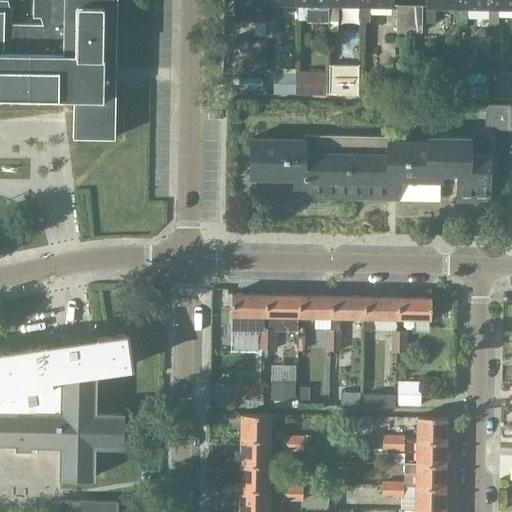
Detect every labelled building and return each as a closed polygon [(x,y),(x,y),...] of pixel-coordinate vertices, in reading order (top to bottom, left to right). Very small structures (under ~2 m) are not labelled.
[(0,0),(0,94),(74,96),(73,135),(113,136),(115,73),(116,39),(114,39),(114,0),(33,0),(33,17),(40,17),(42,24),(10,23),(10,6),(7,6),(6,0),(0,0)] [(265,3),(265,0),(233,0),(233,2),(233,19),(243,19),(243,3),(265,3)] [(297,4),(296,0),(265,0),(265,3),(265,19),(274,20),(274,4),(297,4)] [(328,5),(327,0),(296,0),(297,4),(296,20),(306,20),(306,4),(328,5)] [(360,5),(360,0),(327,0),(328,5),(327,21),(337,21),(337,5),(360,5)] [(360,0),(360,5),(360,21),(369,22),(369,5),(392,6),(392,0),(360,0)] [(456,7),(456,0),(425,0),(425,6),(425,23),(434,23),(434,7),(456,7)] [(488,8),(488,0),(456,0),(456,7),(456,23),(465,24),(466,7),(488,8)] [(511,8),(511,0),(488,0),(488,8),(488,24),(497,24),(497,8),(511,8)] [(408,32),(409,1),(396,1),(395,32),(408,32)] [(409,1),(408,32),(421,32),(422,2),(409,1)] [(508,129),(509,105),(485,104),(484,130),(508,129)] [(441,137),(441,142),(388,140),(388,137),(304,135),(303,139),(250,138),(249,178),(303,179),(303,198),(387,200),(387,181),(441,182),(441,174),(457,174),(456,201),(489,202),(490,155),(469,155),(470,138),(441,137)] [(264,315),(265,293),(231,293),(231,314),(264,315)] [(297,316),(298,294),(265,293),(264,315),(297,316)] [(330,316),(330,295),(298,294),(297,316),(330,316)] [(363,295),(330,295),(330,316),(329,329),(325,329),(325,339),(339,339),(340,329),(338,329),(338,317),(363,317),(363,295)] [(396,318),(396,296),(363,295),(363,317),(363,329),(372,329),(372,317),(396,318)] [(430,319),(430,297),(396,296),(396,318),(430,319)] [(259,338),(273,338),(273,327),(259,327),(259,338)] [(391,340),(405,341),(405,330),(391,330),(391,340)] [(94,398),(94,370),(130,365),(126,333),(55,343),(9,350),(10,347),(10,346),(0,345),(0,441),(17,442),(17,446),(28,447),(28,444),(34,444),(60,444),(59,475),(92,476),(93,445),(121,445),(122,412),(90,412),(90,398),(94,398)] [(273,348),(273,338),(259,338),(259,348),(273,348)] [(339,350),(339,339),(325,339),(325,349),(339,350)] [(405,351),(405,341),(391,340),(391,351),(405,351)] [(420,393),(409,393),(409,381),(397,381),(396,406),(420,407),(420,393)] [(260,388),(240,388),(239,400),(260,401),(260,388)] [(359,406),(359,392),(340,392),(340,406),(359,406)] [(270,439),(270,415),(270,414),(240,413),(240,439),(270,439)] [(446,441),(446,417),(416,416),(416,440),(446,441)] [(292,449),(293,435),(282,435),(282,449),(292,449)] [(293,435),(292,449),(303,450),(303,436),(293,435)] [(393,449),(393,435),(382,435),(382,449),(393,449)] [(404,435),(393,435),(393,449),(403,449),(403,451),(415,451),(415,463),(445,463),(446,441),(416,440),(404,440),(404,435)] [(269,465),(270,439),(240,439),(239,464),(269,465)] [(445,463),(415,463),(404,463),(403,473),(415,473),(415,486),(445,487),(445,463)] [(269,490),(269,465),(239,464),(239,489),(269,490)] [(392,495),(392,481),(382,481),(381,495),(392,495)] [(403,482),(392,481),(392,495),(403,496),(403,497),(415,498),(414,509),(444,510),(445,487),(415,486),(403,486),(403,482)] [(281,490),(269,490),(239,489),(238,511),(268,511),(268,503),(281,503),(281,499),(291,499),(291,486),(281,485),(281,490)] [(291,499),(302,500),(302,486),(291,486),(291,499)] [(116,511),(117,500),(59,499),(58,511),(116,511)]
